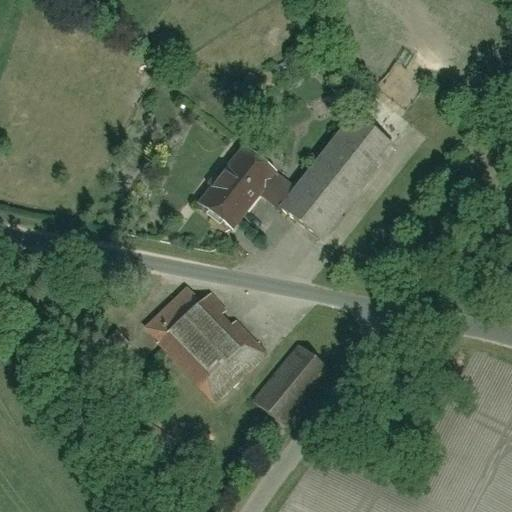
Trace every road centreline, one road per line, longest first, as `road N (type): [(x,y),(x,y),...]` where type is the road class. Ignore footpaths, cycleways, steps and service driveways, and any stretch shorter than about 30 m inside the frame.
road 1 (residential): [(0,233),(404,315)]
road 2 (residential): [(404,315),(258,511)]
